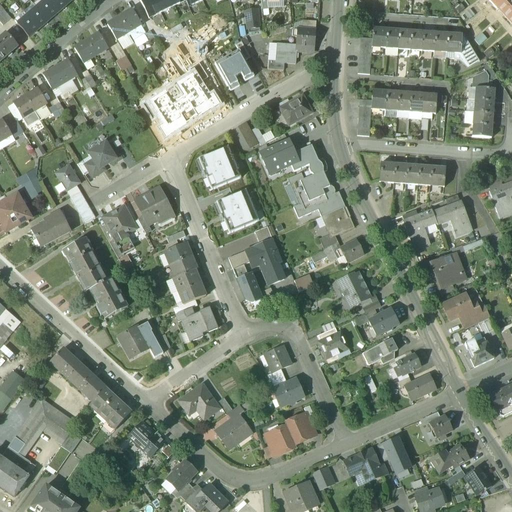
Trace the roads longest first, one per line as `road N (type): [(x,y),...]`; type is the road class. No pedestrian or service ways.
road 1 (residential): [(338,146),(344,172),(463,393)]
road 2 (residential): [(348,450),(264,484),(234,482),(148,403)]
road 3 (residential): [(338,146),(509,151),(508,99)]
road 4 (residential): [(148,403),(0,264)]
road 5 (residential): [(348,450),(285,316),(240,334)]
road 6 (residential): [(240,334),(173,153)]
road 7 (residential): [(173,153),(316,73),(337,79)]
road 8 (residential): [(0,93),(106,7)]
road 9 (residential): [(463,393),(348,450)]
